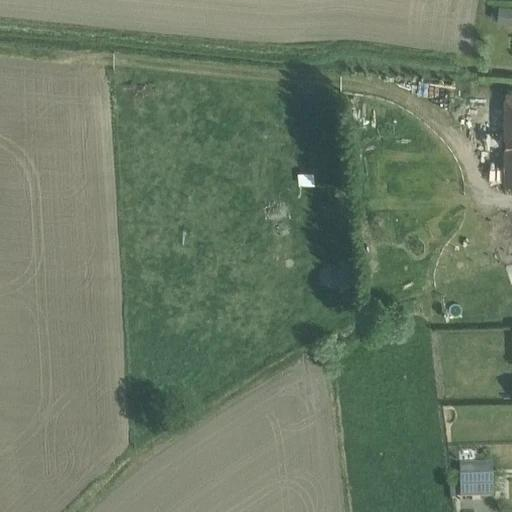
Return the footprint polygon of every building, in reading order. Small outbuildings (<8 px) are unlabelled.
[(511,4),(492,2),(490,18),(511,20),(511,4)] [(0,141),(17,141),(15,117),(0,118),(0,141)] [(468,162),(385,160),(384,192),(418,193),(418,209),(468,210),(468,162)] [(439,223),(439,239),(472,240),(473,225),(439,223)] [(511,263),(503,266),(511,291),(511,290),(511,263)] [(481,407),(482,426),(508,426),(508,407),(481,407)] [(506,480),(460,481),(461,503),(494,501),(493,499),(506,499),(506,480)]
